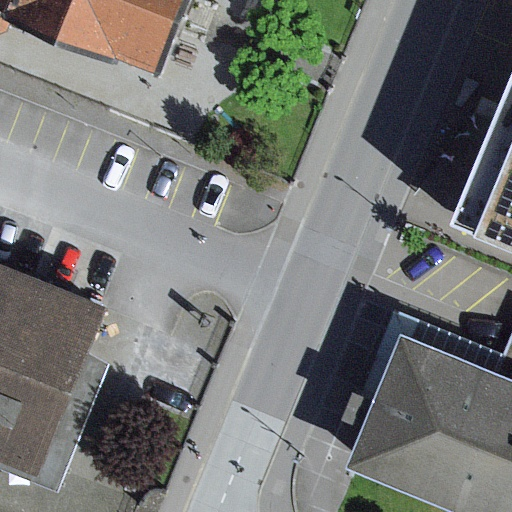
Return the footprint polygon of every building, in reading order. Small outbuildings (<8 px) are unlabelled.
[(10,28),(152,81),(187,0),(0,0),(0,36),(5,34),(10,28)] [(511,62),(441,236),(511,264),(511,62)] [(0,271),(0,467),(35,482),(105,315),(38,287),(0,271)] [(497,380),(505,357),(394,311),(359,397),(373,403),(400,342),(497,380)] [(497,380),(400,342),(373,403),(359,397),(353,394),(338,425),(359,435),(342,474),(434,511),(511,511),(511,337),(505,357),(497,380)]
